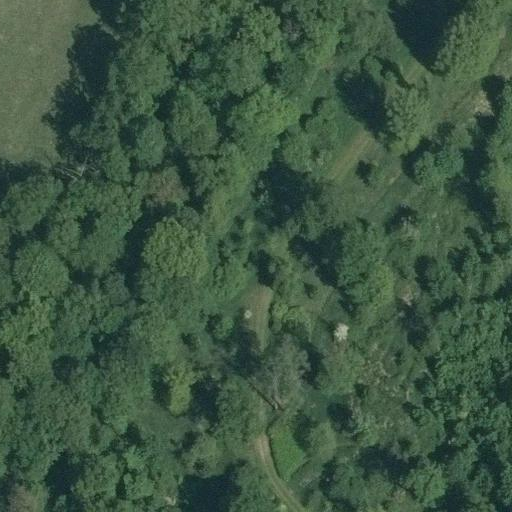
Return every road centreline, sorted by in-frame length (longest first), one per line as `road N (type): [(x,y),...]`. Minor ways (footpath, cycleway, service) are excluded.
road 1 (track): [(300,511),(279,488),(259,436),(227,400),(256,377),(277,253),(476,0)]
road 2 (track): [(227,400),(149,424),(60,385)]
